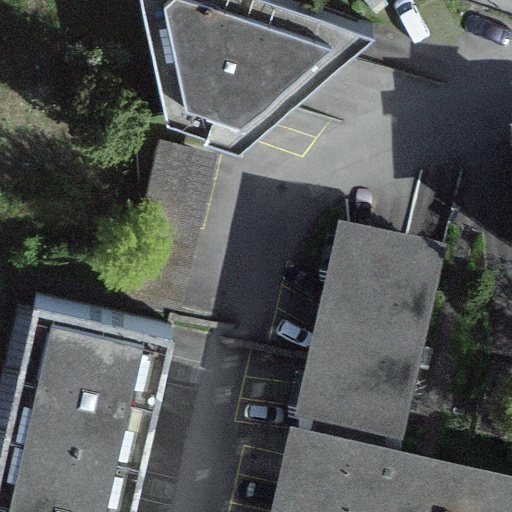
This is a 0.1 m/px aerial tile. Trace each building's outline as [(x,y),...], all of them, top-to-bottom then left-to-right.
[(250,133),(373,24),(302,0),(141,0),(165,116),(203,129),(206,120),(250,133)] [(212,159),(169,150),(139,288),(181,297),(212,159)] [(290,456),(277,511),(511,511),(511,505),(378,476),(381,464),(384,452),(398,455),(415,379),(440,269),(338,246),(296,432),(311,435),(308,449),(305,459),(290,456)] [(152,400),(169,325),(33,294),(0,437),(0,511),(126,511),(135,475),(152,400)] [(511,445),(511,384),(488,379),(474,437),(511,445)]
